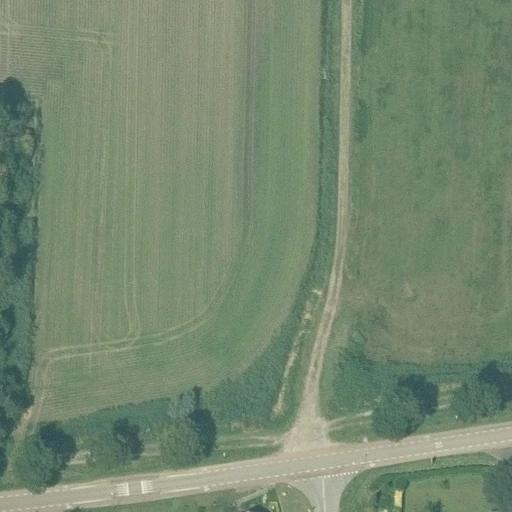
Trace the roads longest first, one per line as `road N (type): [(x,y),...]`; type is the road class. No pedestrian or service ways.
road 1 (tertiary): [(0,503),(327,461)]
road 2 (tertiary): [(327,461),(511,434)]
